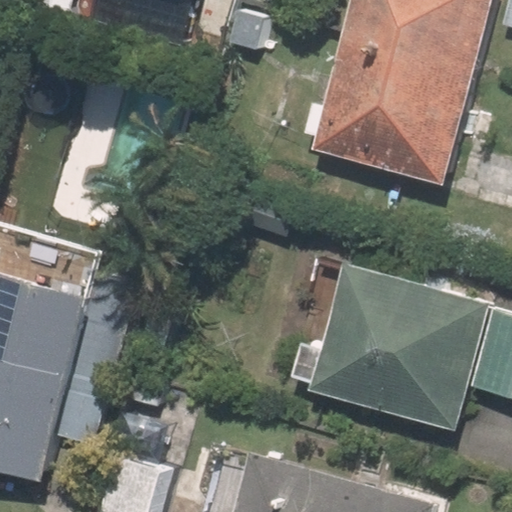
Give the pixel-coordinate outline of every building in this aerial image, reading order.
[(468,175),(511,34),(511,0),(377,0),(335,133),(468,175)] [(111,437),(154,288),(25,251),(0,339),(0,470),(3,472),(9,451),(74,469),(85,430),(111,437)] [(511,383),(511,292),(373,255),(349,341),(319,333),(308,373),(481,421),(493,378),(511,383)] [(184,511),(203,456),(151,439),(127,511),(184,511)] [(455,511),(461,494),(279,440),(272,463),(232,451),(213,511),(455,511)]
